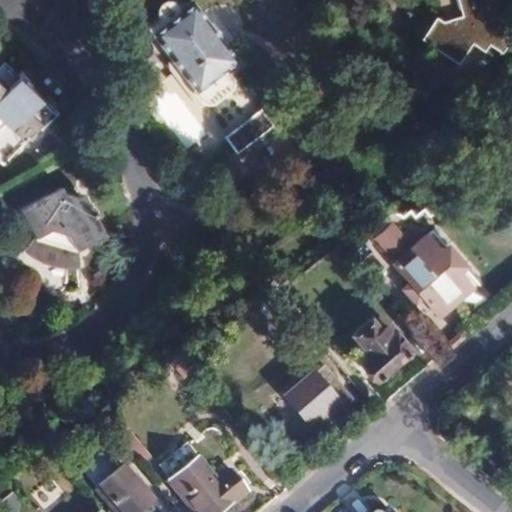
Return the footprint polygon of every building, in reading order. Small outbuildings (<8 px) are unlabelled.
[(195,97),(203,104),(208,103),(223,91),(227,83),(224,73),(236,62),(188,1),(176,10),(168,2),(161,0),(155,3),(154,10),(156,17),(144,27),(195,97)] [(511,0),(457,0),(462,19),(441,24),(435,19),(420,40),(458,67),(471,49),(483,57),(490,49),(503,58),(511,44),(511,0)] [(40,88),(28,74),(16,83),(7,72),(0,78),(0,158),(2,161),(53,118),(34,94),(40,88)] [(229,149),(265,122),(258,111),(221,138),(229,149)] [(275,134),(265,122),(229,149),(238,161),(275,134)] [(358,141),(351,123),(324,133),(331,153),(358,141)] [(122,195),(113,176),(84,193),(93,210),(91,211),(73,195),(57,191),(36,198),(16,210),(31,235),(24,246),(21,249),(23,252),(26,248),(34,254),(59,260),(71,260),(71,265),(75,266),(76,260),(76,252),(124,222),(115,202),(122,195)] [(368,239),(434,315),(475,282),(428,229),(413,242),(403,229),(397,232),(388,222),(368,239)] [(343,356),(350,364),(354,361),(370,379),(405,348),(390,331),(388,334),(380,327),(377,330),(366,318),(344,337),(354,348),(343,356)] [(311,428),(349,398),(318,363),(281,394),(311,428)] [(98,371),(72,386),(88,406),(112,392),(98,371)] [(114,421),(103,432),(129,457),(140,446),(114,421)] [(188,511),(218,511),(245,490),(227,469),(213,480),(192,456),(190,457),(180,446),(159,463),(169,474),(163,481),(188,511)] [(111,511),(133,511),(148,500),(119,465),(117,467),(105,452),(97,451),(83,462),(82,470),(94,484),(92,487),(111,511)] [(18,511),(22,509),(6,491),(0,497),(0,511),(18,511)]
